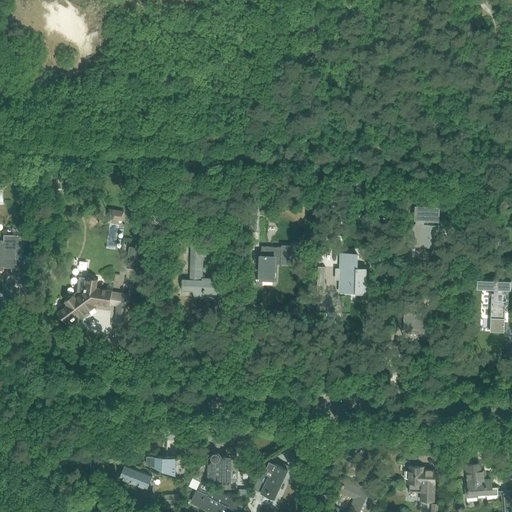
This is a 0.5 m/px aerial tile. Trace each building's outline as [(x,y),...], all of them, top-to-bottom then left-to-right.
[(46,192),(55,192),(55,173),(46,173),(46,192)] [(308,192),(312,184),(307,181),(302,189),(308,192)] [(409,225),(408,246),(437,247),(438,226),(434,226),(435,221),(439,221),(439,206),(414,205),(414,220),(416,220),(415,225),(409,225)] [(109,209),(107,218),(122,221),(123,212),(109,209)] [(250,212),(250,219),(249,219),(249,232),(257,232),(258,209),(250,209),(250,212)] [(0,270),(3,270),(3,267),(11,268),(10,277),(22,277),(22,270),(23,258),(24,235),(22,235),(22,229),(13,228),(13,234),(3,234),(3,241),(0,241),(0,270)] [(225,294),(226,280),(212,279),(212,278),(203,278),(203,257),(223,257),(223,245),(192,244),(190,280),(183,279),(182,291),(193,291),(195,298),(204,298),(204,293),(225,294)] [(259,255),(258,277),(256,277),(256,286),(262,286),(263,280),(274,280),(275,262),(282,263),(281,264),(292,264),(293,246),(281,246),(281,248),(261,247),(261,255),(259,255)] [(129,247),(126,268),(137,270),(140,249),(129,247)] [(340,290),(355,291),(355,294),(366,295),(367,269),(357,268),(358,254),(341,253),(340,290)] [(67,305),(59,311),(67,322),(75,316),(76,318),(97,304),(109,305),(111,290),(97,288),(98,279),(87,277),(79,276),(77,292),(72,296),(69,295),(67,297),(66,300),(64,301),(67,305)] [(490,332),(504,332),(506,294),(503,294),(504,290),(511,290),(511,281),(477,280),(477,289),(494,290),(494,294),(491,294),(490,332)] [(404,331),(429,333),(430,321),(418,320),(419,303),(405,303),(404,331)] [(116,324),(116,325),(130,325),(129,325),(129,311),(117,311),(116,324)] [(292,456),(301,461),(307,448),(298,444),(292,456)] [(205,458),(204,477),(210,477),(210,478),(209,484),(214,484),(215,484),(215,486),(220,486),(220,488),(231,489),(231,481),(231,478),(232,478),(232,472),(236,472),(237,459),(230,459),(230,458),(220,457),(220,456),(219,455),(218,454),(217,454),(215,453),(214,453),(212,454),(211,455),(211,456),(210,457),(209,457),(209,458),(205,458)] [(176,457),(155,456),(146,456),(146,464),(155,467),(176,475),(176,457)] [(123,461),(115,478),(150,492),(151,490),(150,489),(156,474),(123,461)] [(262,493),(266,495),(275,499),(288,470),(287,470),(289,467),(284,465),(283,467),(269,461),(266,468),(267,468),(267,469),(264,467),(256,484),(256,483),(253,489),(260,492),(262,493)] [(467,484),(464,484),(465,498),(478,497),(486,496),(501,495),(505,495),(506,511),(511,511),(511,490),(505,491),(497,491),(497,488),(492,488),(492,480),(482,481),(481,471),(481,463),(465,464),(467,484)] [(409,491),(422,492),(421,501),(433,502),(434,486),(431,486),(431,481),(435,481),(436,473),(431,473),(432,471),(423,470),(423,467),(409,466),(409,471),(406,471),(406,478),(409,478),(408,483),(410,483),(409,491)] [(345,480),(340,492),(354,499),(349,511),(350,511),(370,511),(377,498),(374,497),(377,491),(356,482),(355,484),(345,480)] [(197,490),(191,502),(212,511),(222,511),(224,509),(228,511),(230,507),(235,510),(239,501),(201,482),(197,490)] [(181,507),(180,498),(164,500),(165,508),(181,507)]
